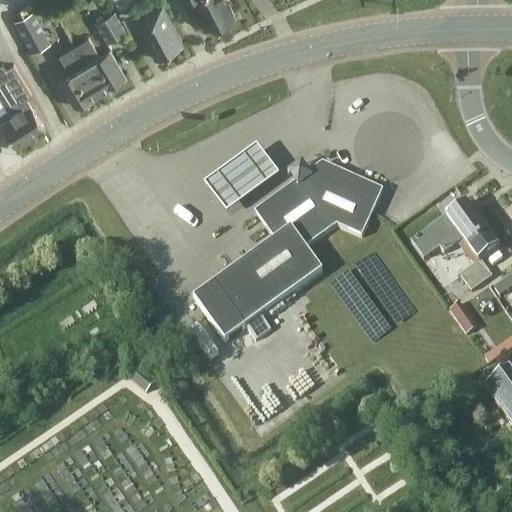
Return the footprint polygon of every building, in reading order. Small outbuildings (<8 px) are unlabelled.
[(111,0),(118,11),(131,5),(131,4),(138,0),(111,0)] [(182,0),(183,0),(195,0),(211,29),(234,16),(225,0),(182,0)] [(131,5),(118,11),(129,31),(139,26),(156,57),(182,44),(160,3),(137,15),(131,5)] [(13,20),(31,52),(50,41),(32,9),(13,20)] [(126,31),(114,11),(94,22),(105,43),(126,31)] [(88,36),(73,45),(83,63),(99,89),(123,74),(108,49),(100,54),(88,36)] [(83,63),(73,45),(58,55),(69,72),(58,78),(75,105),(99,89),(83,63)] [(6,71),(1,64),(0,64),(0,97),(7,108),(24,97),(32,92),(15,65),(6,71)] [(24,97),(7,108),(12,115),(1,123),(16,146),(44,127),(24,97)] [(278,176),(255,147),(204,185),(226,214),(278,176)] [(274,242),(213,286),(194,301),(226,345),(245,330),(254,343),(270,331),(261,317),(321,274),(303,249),(336,227),(361,238),(382,192),(323,165),(309,175),(301,164),(286,175),(294,185),(254,214),(274,242)] [(498,250),(466,204),(410,244),(423,261),(439,250),(443,256),(461,242),(477,264),(459,277),(471,293),(491,278),(480,263),(498,250)] [(511,276),(494,289),(500,297),(511,288),(511,276)] [(153,386),(135,371),(128,380),(146,395),(153,386)] [(511,376),(509,372),(485,390),(511,427),(511,376)]
